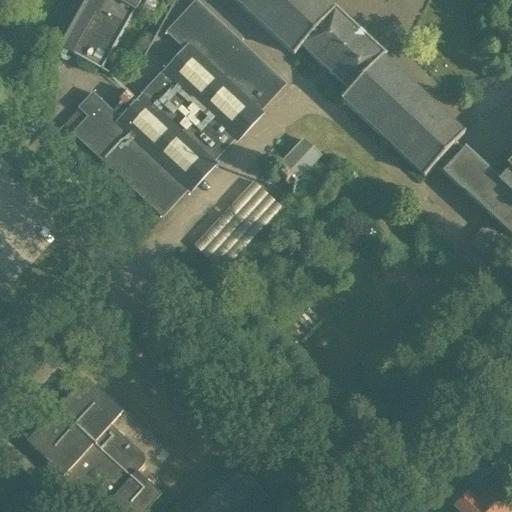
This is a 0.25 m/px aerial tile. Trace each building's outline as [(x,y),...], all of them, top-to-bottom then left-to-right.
[(511,163),(507,168),(510,171),(498,183),(463,152),(455,143),(461,136),(316,0),(86,0),(60,48),(100,68),(102,69),(141,0),(230,0),(292,54),(300,46),(350,93),(341,102),(422,177),(433,165),(443,174),(497,222),(491,228),(488,225),(471,243),(489,261),(506,242),(498,234),(504,228),(511,235),(511,163)] [(262,116),(260,113),(285,85),(195,1),(165,33),(182,50),(119,119),(92,94),(62,126),(162,218),(187,191),(189,194),(216,165),(213,163),(234,140),(237,143),(262,116)] [(279,166),(296,183),(320,157),(302,140),(279,166)] [(254,182),(192,243),(218,270),(281,209),(254,182)] [(145,511),(161,495),(137,473),(142,467),(143,466),(143,464),(144,463),(144,462),(144,461),(144,460),(144,458),(143,456),(142,455),(110,425),(122,413),(85,378),(26,442),(53,467),(46,482),(91,502),(102,511),(145,511)] [(175,511),(176,511),(252,511),(266,500),(231,460),(175,511)] [(505,511),(481,490),(470,502),(465,498),(454,510),(455,511),(505,511)]
